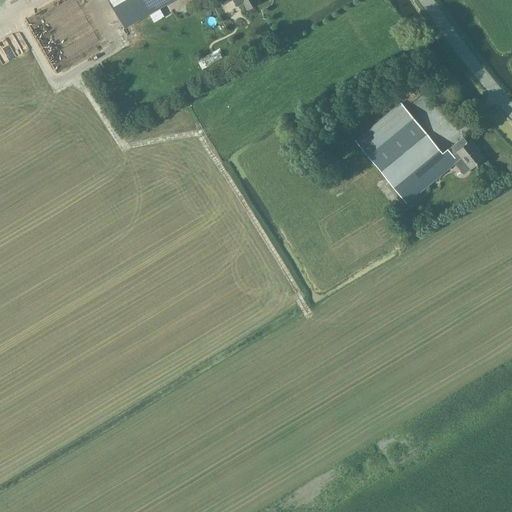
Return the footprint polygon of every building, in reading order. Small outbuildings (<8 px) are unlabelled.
[(109,0),(125,27),(173,0),(109,0)] [(219,0),(222,5),(230,0),(234,0),(238,6),(244,2),(248,9),(259,3),(257,0),(219,0)] [(39,19),(43,27),(60,20),(56,11),(39,19)] [(401,103),(355,141),(381,172),(427,134),(401,103)] [(427,134),(381,172),(406,204),(455,164),(455,163),(458,160),(453,155),(448,148),(442,153),(427,134)] [(457,152),(453,155),(458,160),(455,163),(455,164),(464,174),(470,169),(484,158),(478,152),(480,150),(471,140),(468,143),(457,152)]
